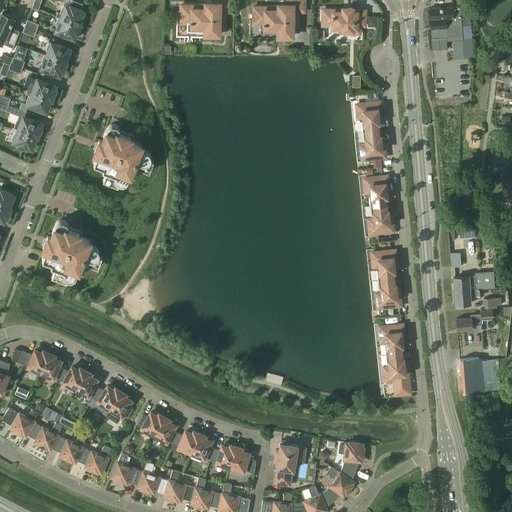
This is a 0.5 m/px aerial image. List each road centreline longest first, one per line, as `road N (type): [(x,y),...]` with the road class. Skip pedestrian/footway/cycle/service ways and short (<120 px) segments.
road 1 (tertiary): [(472,511),(433,297),(410,0)]
road 2 (tertiary): [(399,0),(452,511)]
road 3 (residential): [(358,511),(380,484),(423,455),(428,440),(384,64)]
road 4 (residential): [(255,511),(258,440),(169,406),(55,341),(28,333),(0,337)]
road 5 (residential): [(36,176),(104,0)]
road 6 (residential): [(0,447),(42,473),(142,511)]
